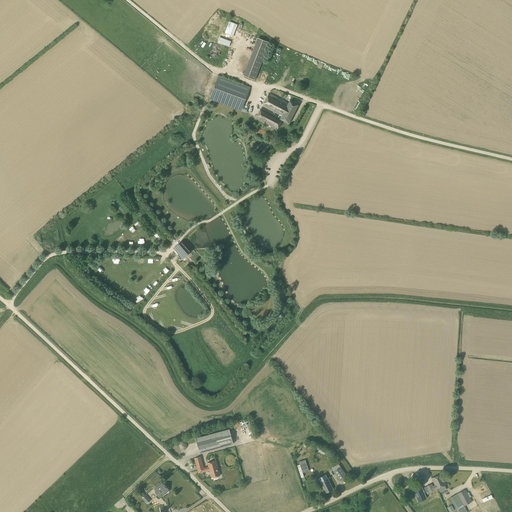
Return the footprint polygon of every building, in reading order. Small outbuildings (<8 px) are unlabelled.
[(255,29),(243,25),(241,32),(252,36),(255,29)] [(257,36),(245,74),(257,78),(269,39),(257,36)] [(214,45),(207,41),(206,42),(202,40),(198,46),(209,52),(214,45)] [(232,66),(235,56),(241,57),(244,50),(234,47),(230,60),(227,59),(225,64),(232,66)] [(246,113),(248,108),(243,106),(250,88),(218,75),(209,99),(246,113)] [(282,120),(289,123),(298,105),(290,101),(288,103),(269,93),(262,106),(273,112),(273,113),(262,107),(256,119),(277,130),(282,120)] [(185,262),(189,259),(186,256),(191,252),(181,241),(173,248),(183,259),(185,262)] [(200,452),(233,443),(230,429),(196,438),(200,452)] [(324,455),(326,451),(318,447),(316,451),(324,455)] [(204,468),(201,456),(194,458),(198,473),(209,470),(211,477),(220,475),(216,460),(207,463),(208,467),(204,468)] [(339,480),(346,475),(338,464),(331,469),(339,480)] [(435,485),(436,488),(446,484),(441,474),(432,478),(435,485)] [(418,484),(425,481),(422,475),(415,477),(418,484)] [(325,492),(333,489),(328,478),(320,481),(325,492)] [(425,490),(422,482),(418,484),(408,488),(411,496),(425,490)] [(164,484),(155,491),(159,496),(164,492),(164,493),(168,490),(164,484)] [(464,506),(472,502),(465,489),(450,498),(457,511),(464,511),(461,505),(463,504),(464,506)] [(147,504),(151,500),(146,495),(142,499),(147,504)]
